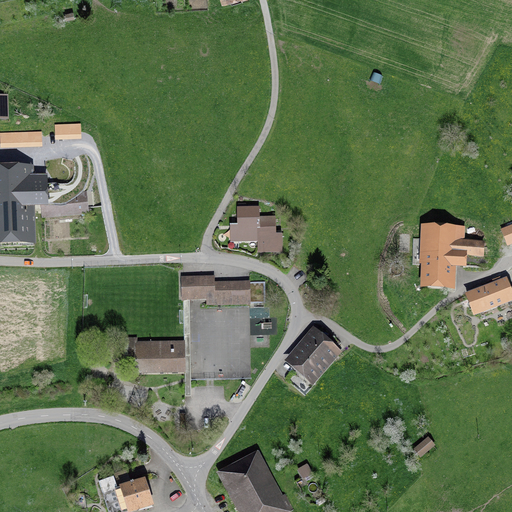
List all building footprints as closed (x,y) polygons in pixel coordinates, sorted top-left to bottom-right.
[(91,133),(62,122),(56,136),(84,149),(91,133)] [(40,133),(0,134),(1,147),(40,146),(40,133)] [(35,162),(0,162),(0,241),(28,241),(27,207),(44,206),(45,206),(44,167),(43,167),(43,170),(35,170),(35,162)] [(61,207),(45,206),(44,206),(44,218),(86,214),(84,194),(77,199),(67,205),(61,207)] [(259,241),(258,218),(258,209),(238,209),(238,241),(259,241)] [(258,218),(259,241),(259,252),(273,251),(273,245),(281,245),(281,235),(275,235),(275,218),(258,218)] [(462,225),(421,223),(418,285),(452,286),(453,265),(462,265),(463,256),(481,256),(481,243),(461,242),(462,225)] [(511,227),(502,231),(507,245),(511,242),(511,227)] [(186,277),(180,277),(180,300),(186,300),(207,299),(207,305),(264,304),(263,283),(215,283),(215,276),(186,277)] [(506,277),(463,294),(471,315),(511,299),(511,292),(506,277)] [(341,343),(322,327),(291,364),(314,384),(340,355),(335,350),(341,343)] [(182,343),(131,343),(131,377),(183,376),(182,343)] [(428,439),(415,449),(420,456),(433,445),(428,439)] [(288,511),(258,453),(218,474),(237,511),(288,511)] [(307,466),(298,471),(302,478),(311,473),(307,466)] [(141,477),(115,485),(113,478),(99,482),(108,511),(124,511),(150,504),(141,477)]
